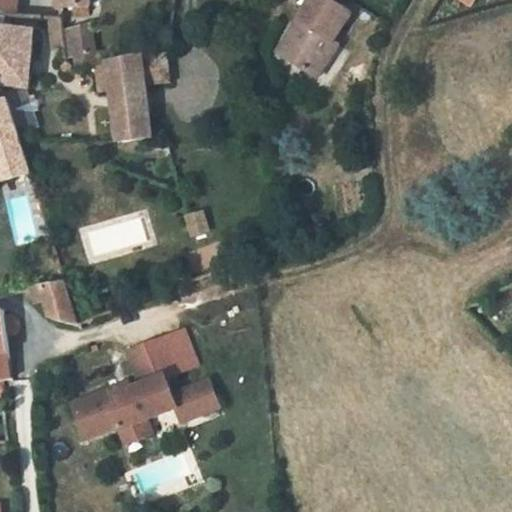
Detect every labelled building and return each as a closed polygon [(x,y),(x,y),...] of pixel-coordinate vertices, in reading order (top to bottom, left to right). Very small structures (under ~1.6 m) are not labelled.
[(0,0),(0,15),(14,16),(17,16),(17,0),(0,0)] [(91,0),(58,0),(59,9),(74,7),(88,7),(92,6),(91,0)] [(339,5),(330,0),(313,0),(300,21),(305,23),(284,57),(318,78),(339,45),(334,42),(352,14),(339,5)] [(88,16),(88,7),(74,7),(75,17),(88,16)] [(0,85),(5,86),(29,88),(31,89),(37,32),(13,30),(14,16),(0,15),(0,85)] [(59,18),(49,18),(53,49),(63,47),(59,18)] [(305,23),(300,21),(279,53),(284,57),(305,23)] [(93,25),(65,32),(69,69),(98,64),(96,52),(93,25)] [(108,50),(96,52),(98,64),(109,62),(108,50)] [(144,60),(144,55),(110,61),(113,91),(119,143),(153,139),(147,86),(144,60)] [(167,57),(144,60),(147,86),(170,83),(167,57)] [(113,91),(110,64),(98,66),(101,93),(113,91)] [(29,88),(5,86),(10,100),(16,120),(20,133),(40,128),(35,112),(40,111),(36,95),(31,96),(29,88)] [(10,100),(0,104),(0,124),(16,120),(10,100)] [(16,120),(0,124),(0,149),(23,143),(20,133),(16,120)] [(33,175),(23,143),(0,149),(0,175),(2,183),(33,175)] [(212,231),(206,212),(192,217),(198,236),(212,231)] [(28,273),(2,276),(4,293),(30,290),(28,273)] [(67,286),(42,289),(46,302),(51,319),(80,326),(67,286)] [(42,289),(30,290),(33,304),(46,302),(42,289)] [(0,382),(13,380),(6,321),(10,320),(11,316),(10,312),(5,310),(0,310),(0,382)] [(179,374),(165,339),(130,353),(143,386),(133,390),(131,391),(133,395),(123,400),(119,389),(75,406),(88,440),(121,428),(127,445),(154,435),(148,421),(179,409),(182,418),(204,409),(196,388),(175,396),(168,378),(179,374)] [(196,388),(204,409),(182,418),(184,423),(222,408),(212,381),(196,388)] [(119,389),(123,400),(133,395),(131,391),(133,390),(130,384),(119,389)]
